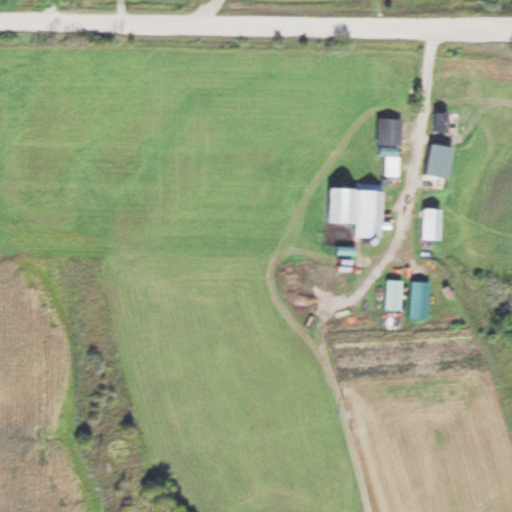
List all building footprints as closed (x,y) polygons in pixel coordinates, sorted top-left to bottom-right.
[(448,110),(421,110),(421,132),(448,132),(448,110)] [(365,144),(366,144),(366,152),(375,152),(374,174),(385,174),(386,145),(389,145),(390,116),(366,115),(365,144)] [(367,182),(346,182),(345,236),(366,237),(367,182)] [(316,221),(342,221),(342,187),(316,187),(316,221)] [(426,239),(426,207),(408,207),(408,239),(426,239)]
